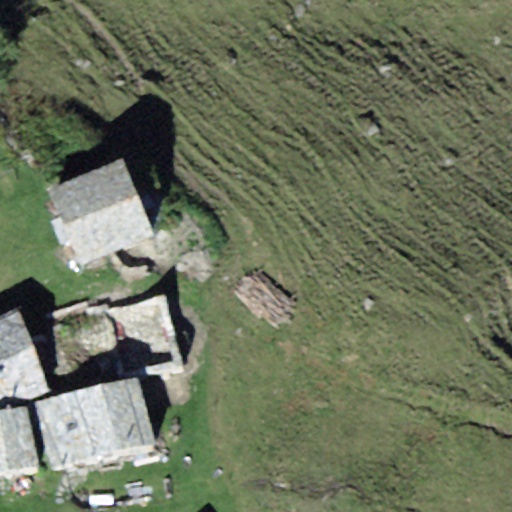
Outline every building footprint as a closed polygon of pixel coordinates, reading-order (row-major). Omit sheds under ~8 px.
[(125,161),(50,191),(83,266),(157,237),(125,161)] [(19,311),(0,319),(0,405),(23,404),(51,393),(19,311)] [(138,377),(148,410),(195,399),(177,344),(116,359),(122,381),(138,377)] [(122,381),(32,405),(57,468),(158,446),(148,410),(138,377),(122,381)] [(29,409),(0,415),(0,478),(41,470),(29,409)]
